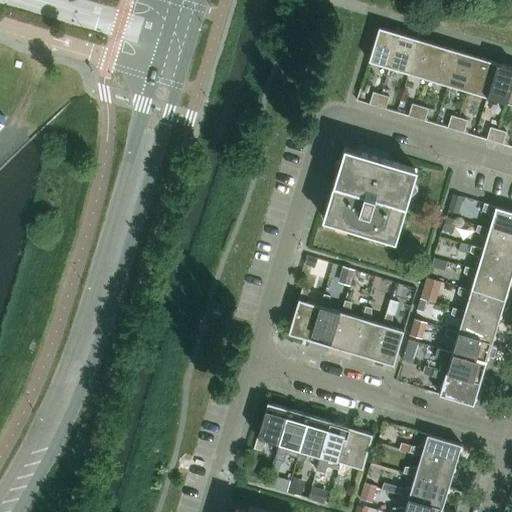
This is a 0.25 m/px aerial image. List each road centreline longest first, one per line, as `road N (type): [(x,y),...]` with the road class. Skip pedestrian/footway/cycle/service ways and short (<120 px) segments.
road 1 (secondary): [(18,511),(88,366),(179,79)]
road 2 (secondary): [(155,72),(90,298),(0,493)]
road 3 (residential): [(511,435),(257,364)]
road 4 (residential): [(257,364),(330,120)]
road 5 (residential): [(511,164),(347,112),(330,120)]
road 6 (unclassified): [(0,23),(155,72)]
road 7 (residential): [(212,511),(257,364)]
